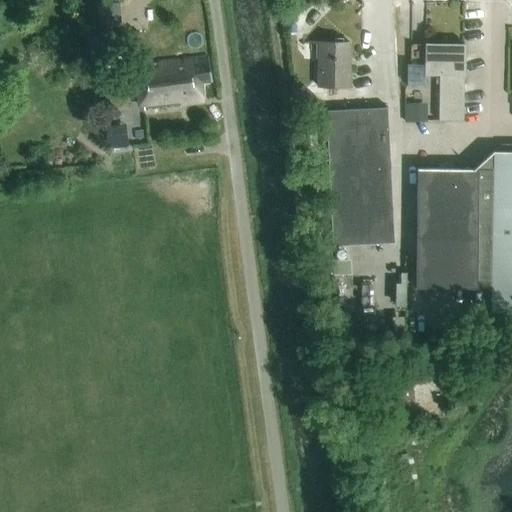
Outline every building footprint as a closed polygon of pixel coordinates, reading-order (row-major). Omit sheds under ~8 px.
[(102,36),(103,49),(104,56),(136,53),(134,33),(102,36)] [(347,87),(348,42),(318,42),(318,87),(347,87)] [(425,45),(425,74),(440,74),(439,120),(464,121),(464,45),(425,45)] [(139,66),(139,73),(133,74),(137,108),(144,107),(145,111),(180,107),(180,105),(203,102),(201,84),(211,82),(208,57),(139,66)] [(406,121),(428,120),(427,102),(405,103),(406,121)] [(387,107),(325,110),(332,246),(394,243),(387,107)] [(111,148),(126,145),(122,129),(108,132),(111,148)] [(511,153),(494,153),(478,169),(417,169),(416,289),(493,289),(492,325),(506,325),(506,313),(511,313),(511,153)] [(332,276),(351,275),(350,260),(330,260),(332,276)] [(388,402),(414,399),(411,378),(386,381),(388,402)]
